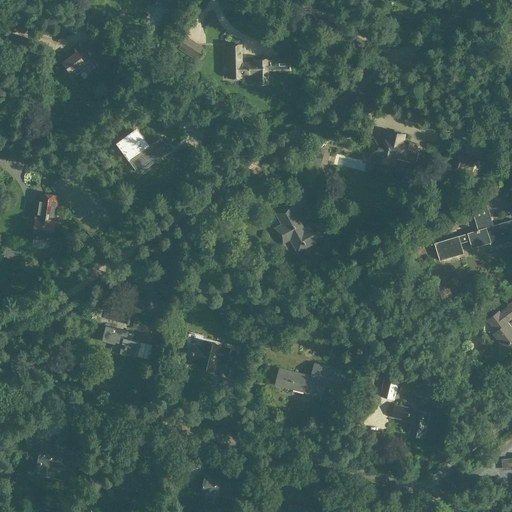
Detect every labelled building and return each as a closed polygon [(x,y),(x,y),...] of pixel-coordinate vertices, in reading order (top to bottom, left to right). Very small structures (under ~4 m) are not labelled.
[(171,6),(182,12),(184,7),(173,1),(171,6)] [(94,60),(98,67),(111,58),(105,50),(99,54),(90,42),(76,52),(63,61),(70,72),(83,62),(86,66),(94,60)] [(275,59),(267,59),(256,59),(256,62),(242,62),(242,45),(226,45),(226,78),(243,78),(242,74),(256,73),(257,83),(268,83),(268,71),(291,71),(290,58),(275,58),(275,59)] [(111,58),(97,68),(103,76),(116,66),(111,58)] [(167,135),(179,130),(174,117),(162,122),(167,135)] [(353,132),(355,126),(344,123),(343,129),(353,132)] [(130,160),(138,171),(169,149),(161,138),(150,146),(136,127),(115,143),(129,161),(130,160)] [(382,141),(375,139),(372,152),(379,154),(378,161),(394,165),(396,155),(406,157),(408,152),(416,154),(417,148),(418,144),(403,140),(404,136),(390,132),(389,137),(384,136),(382,141)] [(478,173),(481,159),(467,156),(460,154),(457,168),(464,169),(478,173)] [(44,163),(61,168),(63,162),(46,157),(44,163)] [(35,216),(32,237),(51,240),(58,195),(37,192),(33,216),(35,216)] [(441,259),(464,252),(460,240),(470,237),(472,245),(490,240),(492,246),(511,240),(511,219),(493,225),(486,201),(472,205),(479,228),(477,229),(477,230),(436,242),(441,259)] [(283,243),(290,239),(297,252),(324,237),(316,222),(304,229),(291,205),(276,213),(282,224),(274,228),(283,243)] [(134,311),(147,314),(150,302),(137,300),(134,311)] [(511,301),(509,304),(510,306),(500,313),(499,312),(489,320),(498,331),(494,334),(504,347),(511,340),(511,328),(506,321),(511,317),(511,301)] [(127,339),(129,331),(114,328),(113,328),(112,328),(111,330),(105,328),(102,341),(112,344),(111,350),(130,354),(129,355),(137,357),(140,342),(127,339)] [(219,344),(204,341),(203,346),(193,344),(189,360),(199,362),(198,366),(212,369),(215,358),(221,359),(221,362),(233,365),(236,350),(224,347),(218,346),(219,344)] [(315,363),(312,376),(280,368),(277,381),(285,383),(284,387),(321,396),(325,383),(343,388),(347,371),(315,363)] [(395,400),(400,379),(394,378),(396,373),(386,371),(380,396),(395,400)] [(429,414),(404,407),(401,419),(413,422),(410,434),(423,437),(429,414)] [(45,425),(35,428),(39,439),(49,435),(45,425)] [(40,443),(35,430),(24,434),(29,448),(40,450),(38,459),(43,461),(40,472),(53,475),(55,466),(73,470),(78,450),(60,446),(59,448),(40,443)] [(122,486),(120,493),(118,499),(129,501),(132,489),(135,489),(139,472),(121,467),(116,485),(122,486)] [(235,483),(204,475),(200,490),(232,497),(235,483)] [(276,507),(274,511),(314,511),(315,509),(290,503),(288,510),(276,507)]
